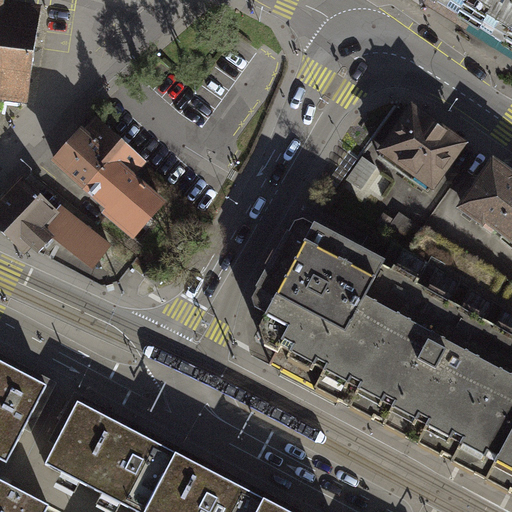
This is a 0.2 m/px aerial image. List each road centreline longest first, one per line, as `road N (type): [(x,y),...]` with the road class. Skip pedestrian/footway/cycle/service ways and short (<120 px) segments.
road 1 (tertiary): [(169,389),(301,138),(344,69),(365,51)]
road 2 (secondary): [(169,389),(205,427),(361,511)]
road 3 (residential): [(163,11),(37,121),(0,166)]
road 4 (secondary): [(169,389),(147,350),(121,326),(0,268)]
road 5 (secondary): [(0,322),(123,385),(169,389)]
road 6 (tertiary): [(365,51),(408,58),(511,127)]
